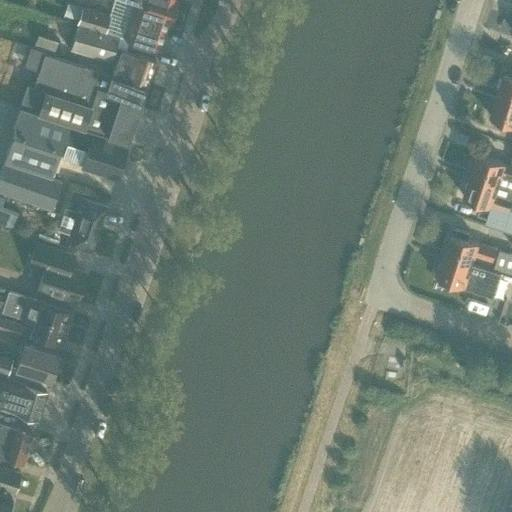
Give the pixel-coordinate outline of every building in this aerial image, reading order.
[(113,0),(109,14),(104,30),(125,36),(158,47),(167,19),(170,20),(176,3),(176,0),(113,0)] [(72,3),(69,12),(78,15),(81,6),(72,3)] [(83,6),(78,21),(79,22),(104,30),(109,14),(83,6)] [(72,22),(48,15),(45,27),(68,34),(72,22)] [(79,22),(71,47),(111,59),(118,35),(104,30),(79,22)] [(58,40),(37,34),(34,45),(55,51),(58,40)] [(120,48),(112,72),(147,83),(155,57),(135,50),(135,52),(120,48)] [(66,66),(61,82),(87,90),(78,116),(99,123),(99,124),(131,135),(145,91),(66,66)] [(511,75),(505,73),(498,95),(511,99),(511,75)] [(511,99),(498,95),(491,117),(511,123),(511,99)] [(17,126),(0,172),(0,190),(52,209),(62,181),(52,177),(59,158),(83,166),(117,177),(129,140),(22,105),(15,126),(17,126)] [(479,154),(471,175),(499,184),(511,188),(511,165),(505,163),(506,163),(498,160),(479,154)] [(471,175),(465,197),(495,207),(510,212),(511,210),(511,206),(511,188),(499,184),(471,175)] [(65,208),(57,230),(68,234),(65,241),(93,250),(108,205),(80,196),(75,211),(65,208)] [(0,197),(0,222),(9,226),(14,211),(0,205),(0,203),(2,198),(0,197)] [(495,207),(489,225),(511,232),(511,210),(510,212),(495,207)] [(54,230),(41,226),(37,238),(50,242),(54,230)] [(452,233),(445,255),(473,264),(476,254),(494,260),(498,249),(479,243),(480,242),(467,238),(469,232),(455,228),(453,233),(452,233)] [(45,268),(39,287),(77,299),(86,271),(61,262),(65,250),(37,241),(29,263),(45,268)] [(511,252),(500,249),(493,271),(501,273),(511,276),(511,252)] [(445,255),(437,276),(438,277),(439,277),(438,282),(451,287),(453,281),(464,285),(463,286),(494,296),(501,273),(493,271),(473,264),(445,255)] [(9,292),(3,309),(20,315),(19,316),(35,321),(31,333),(63,343),(72,313),(31,299),(25,297),(9,292)] [(0,315),(0,330),(18,337),(23,323),(0,315)] [(51,378),(58,357),(59,353),(24,342),(16,366),(51,378)] [(0,354),(0,372),(6,374),(12,358),(0,354)] [(0,375),(0,406),(39,420),(48,392),(21,383),(21,382),(0,375)] [(24,463),(24,462),(34,433),(0,421),(0,455),(0,456),(24,463)] [(0,487),(14,492),(20,472),(0,464),(0,456),(0,455),(0,487)] [(0,511),(7,511),(12,497),(0,493),(0,511)]
